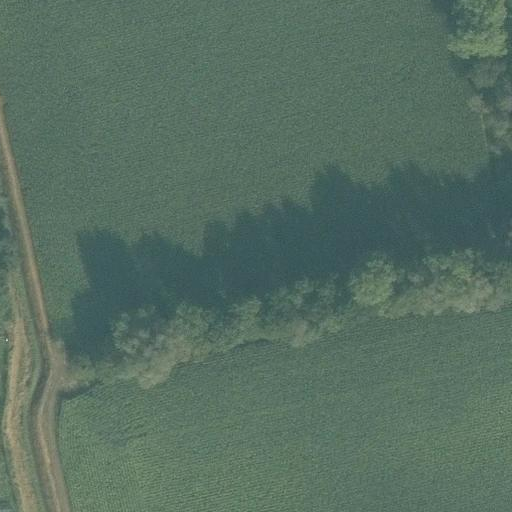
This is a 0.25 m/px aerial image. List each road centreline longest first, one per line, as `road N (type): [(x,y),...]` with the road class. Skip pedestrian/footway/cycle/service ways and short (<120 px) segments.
road 1 (track): [(66,511),(55,458),(56,378),(68,332),(143,306),(511,215)]
road 2 (track): [(484,0),(511,130)]
